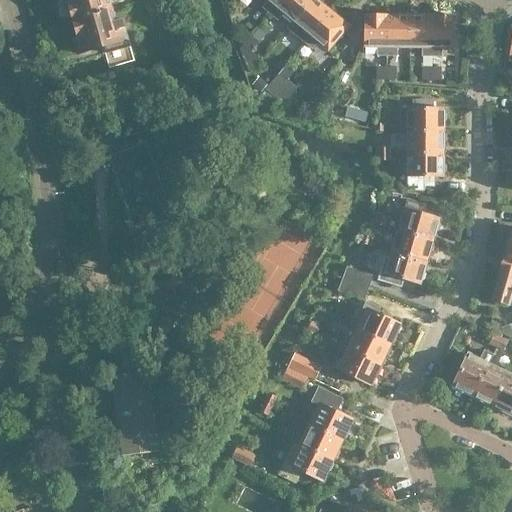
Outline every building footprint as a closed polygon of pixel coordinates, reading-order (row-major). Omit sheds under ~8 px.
[(69,4),(74,21),(113,9),(110,0),(61,0),(64,6),(69,4)] [(146,0),(150,12),(166,7),(163,0),(146,0)] [(262,8),(269,13),(279,0),(266,0),(268,1),(262,8)] [(279,0),(269,13),(278,21),(283,14),(292,21),(310,0),(279,0)] [(297,36),(304,43),(331,11),(317,0),(310,0),(292,21),(302,30),(297,36)] [(113,9),(74,21),(79,36),(73,38),(78,53),(116,42),(116,45),(104,49),(110,68),(134,61),(129,41),(123,19),(117,21),(113,9)] [(331,11),(304,43),(312,49),(318,43),(328,51),(349,26),(331,11)] [(377,56),(386,56),(386,16),(365,15),(365,47),(377,48),(377,56)] [(386,16),(386,56),(398,56),(397,48),(409,48),(409,16),(386,16)] [(422,56),(432,56),(433,16),(409,16),(409,48),(422,48),(422,56)] [(433,16),(432,56),(442,57),(442,49),(455,49),(455,17),(433,16)] [(236,40),(244,46),(252,36),(245,30),(236,40)] [(252,36),(244,46),(251,53),(259,42),(252,36)] [(271,79),(274,81),(287,66),(278,59),(270,70),(275,74),(271,79)] [(287,66),(274,81),(277,83),(281,78),(286,82),(294,72),(287,66)] [(376,80),(386,80),(386,67),(376,67),(376,80)] [(386,67),(386,80),(396,80),(396,67),(386,67)] [(432,80),(432,67),(422,67),(422,81),(432,80)] [(432,67),(432,80),(441,80),(441,67),(432,67)] [(407,133),(444,134),(444,111),(407,110),(407,133)] [(122,127),(126,137),(123,138),(127,149),(110,155),(124,196),(125,196),(131,214),(149,209),(153,220),(172,214),(165,193),(166,193),(163,184),(160,185),(154,168),(184,158),(171,122),(142,131),(138,122),(122,127)] [(407,154),(443,154),(444,134),(407,133),(407,154)] [(443,154),(407,154),(407,177),(408,177),(408,192),(425,192),(425,188),(434,188),(435,177),(443,177),(443,154)] [(376,224),(398,231),(433,241),(439,220),(423,215),(426,205),(407,200),(401,221),(378,215),(376,224)] [(392,252),(427,262),(433,241),(398,231),(392,252)] [(511,233),(503,264),(511,266),(511,233)] [(358,242),(370,247),(373,239),(362,234),(358,242)] [(427,262),(392,252),(390,259),(383,257),(377,281),(401,288),(404,279),(420,284),(427,262)] [(511,266),(503,264),(493,300),(509,305),(511,295),(511,266)] [(342,279),(369,289),(374,276),(347,266),(342,279)] [(369,289),(342,279),(338,291),(364,301),(369,289)] [(359,330),(391,345),(400,325),(364,308),(360,317),(364,319),(359,330)] [(307,330),(316,334),(319,326),(311,322),(310,322),(308,321),(305,328),(307,329),(307,330)] [(391,345),(359,330),(350,349),(382,364),(391,345)] [(489,344),(496,348),(501,338),(494,335),(489,344)] [(501,338),(496,348),(503,351),(508,341),(501,338)] [(382,364),(350,349),(343,361),(340,359),(336,367),(372,385),(382,364)] [(288,367),(315,380),(322,366),(295,353),(288,367)] [(454,387),(474,396),(489,364),(469,354),(454,387)] [(474,396),(492,405),(508,373),(489,364),(474,396)] [(511,364),(508,373),(492,405),(511,414),(511,364)] [(315,380),(288,367),(282,380),(302,390),(307,378),(315,381),(315,380)] [(115,375),(125,454),(157,450),(147,371),(115,375)] [(310,425),(343,440),(352,421),(336,413),(342,399),(318,388),(312,402),(319,406),(310,425)] [(263,403),(272,408),(277,398),(268,393),(263,403)] [(272,408),(263,403),(259,412),(268,416),(272,408)] [(301,444),(333,460),(343,440),(310,425),(301,444)] [(333,460),(301,444),(301,445),(294,442),(278,475),(296,484),(302,470),(323,481),(333,460)] [(233,457),(251,466),(256,456),(238,447),(233,457)]
